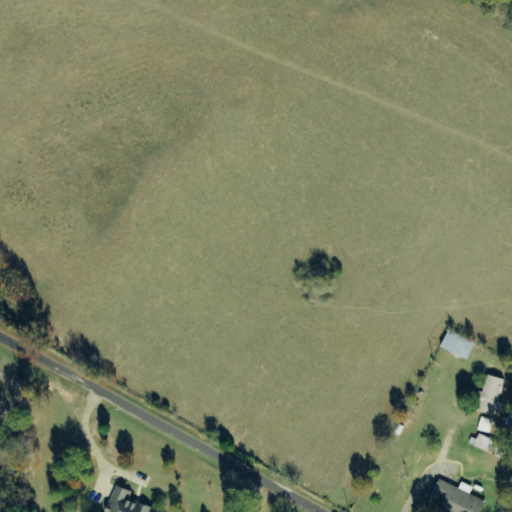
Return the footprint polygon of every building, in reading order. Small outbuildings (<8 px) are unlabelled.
[(471,359),(478,342),(451,331),(444,348),(471,359)] [(479,411),(497,416),(507,380),(490,375),(479,411)] [(494,420),(482,418),(480,430),(491,433),(494,420)] [(508,445),(477,434),(472,446),(504,458),(508,445)] [(462,488),(442,480),(435,496),(445,500),(441,509),(448,511),(485,511),(490,500),(462,488)] [(153,511),(155,509),(130,498),(133,492),(119,486),(107,511),(153,511)]
